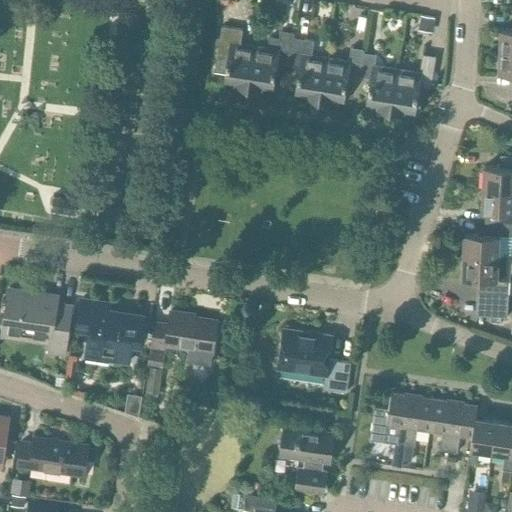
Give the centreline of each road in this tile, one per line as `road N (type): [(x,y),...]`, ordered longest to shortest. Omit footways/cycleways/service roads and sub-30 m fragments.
road 1 (residential): [(0,252),(388,312)]
road 2 (residential): [(388,312),(458,105)]
road 3 (residential): [(0,387),(131,433),(119,511)]
road 4 (residential): [(388,312),(511,354)]
